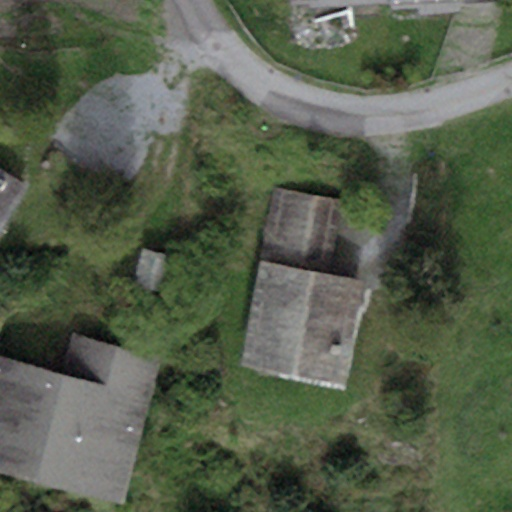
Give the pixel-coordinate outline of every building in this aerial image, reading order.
[(81,35),(24,90),(67,135),(125,80),(81,35)] [(0,147),(9,132),(0,126),(0,147)] [(326,150),(260,137),(228,313),(333,332),(352,230),(313,223),(326,150)] [(160,205),(129,197),(121,234),(152,241),(160,205)] [(45,315),(0,303),(0,421),(117,451),(153,308),(53,283),(45,315)]
